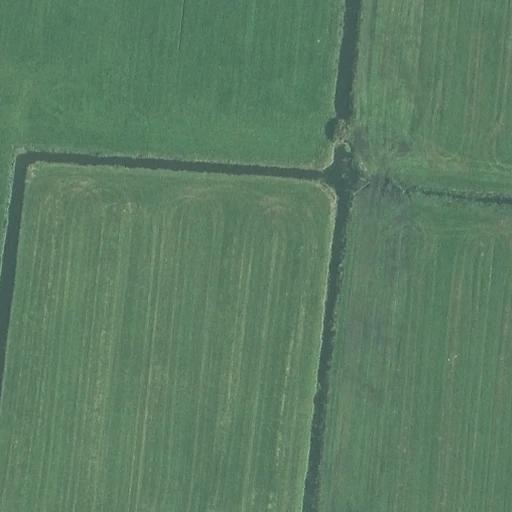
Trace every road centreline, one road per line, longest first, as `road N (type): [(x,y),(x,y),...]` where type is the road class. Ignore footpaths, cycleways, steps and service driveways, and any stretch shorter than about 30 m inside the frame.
road 1 (track): [(338,511),(377,142),(157,125),(51,79),(0,72)]
road 2 (track): [(377,142),(511,153)]
